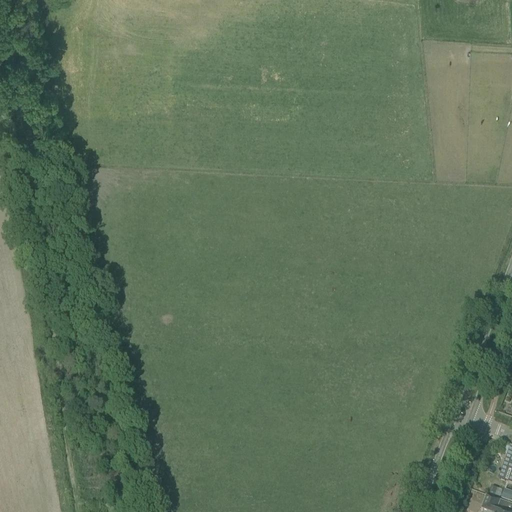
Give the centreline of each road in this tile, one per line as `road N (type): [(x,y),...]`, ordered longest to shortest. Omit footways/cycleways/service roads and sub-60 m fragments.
road 1 (track): [(76,511),(8,0)]
road 2 (secondary): [(511,263),(453,415)]
